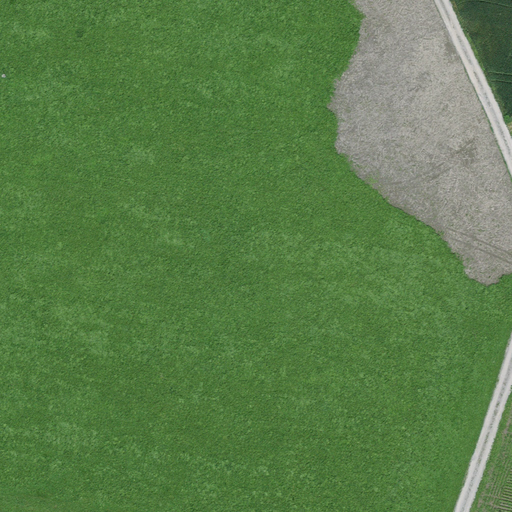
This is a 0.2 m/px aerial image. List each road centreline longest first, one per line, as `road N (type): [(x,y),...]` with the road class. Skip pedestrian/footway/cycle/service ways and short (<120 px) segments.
road 1 (track): [(511,344),(457,511)]
road 2 (track): [(446,0),(511,145)]
